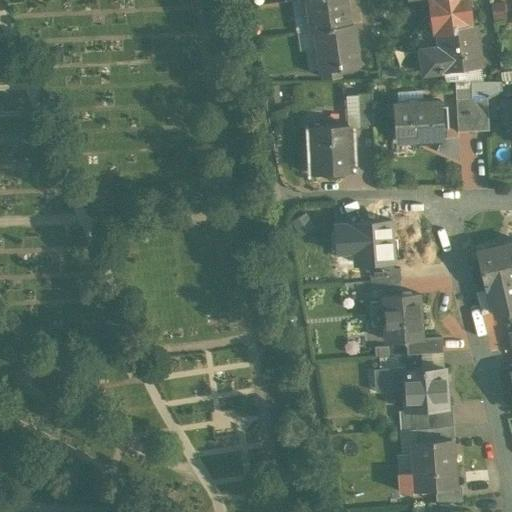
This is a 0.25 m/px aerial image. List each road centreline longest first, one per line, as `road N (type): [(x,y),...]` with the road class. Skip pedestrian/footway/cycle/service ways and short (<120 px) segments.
road 1 (residential): [(441,198),(275,197)]
road 2 (residential): [(476,319),(510,480)]
